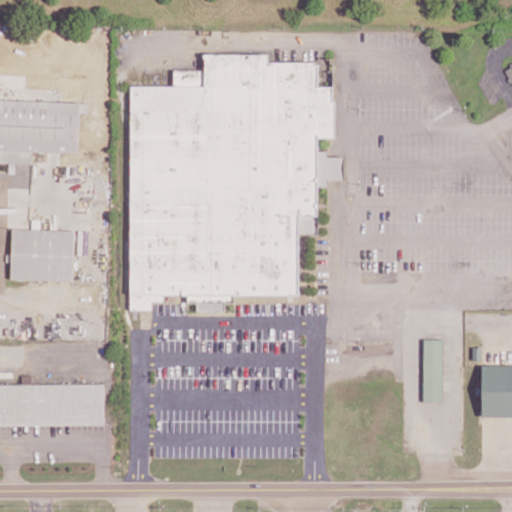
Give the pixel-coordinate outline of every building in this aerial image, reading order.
[(133,85),(127,309),(151,310),(152,301),(163,301),(163,294),(187,295),(187,301),(203,302),(203,293),(298,296),(299,233),(317,233),(318,185),(327,186),(327,178),(343,178),(343,156),(327,156),(327,151),(318,150),(318,137),(333,137),(335,86),(317,86),(318,62),(268,61),(268,55),(204,53),(204,69),(173,69),(173,86),(133,85)] [(0,162),(32,163),(32,151),(78,153),(79,111),(87,111),(87,102),(0,99),(0,162)] [(73,281),(75,230),(12,228),(10,279),(73,281)] [(224,301),(197,302),(197,311),(224,310),(224,301)] [(423,402),(442,402),(443,339),(424,338),(423,402)] [(511,416),(511,365),(481,365),(481,416),(511,416)] [(0,424),(105,424),(104,383),(0,383),(0,424)]
